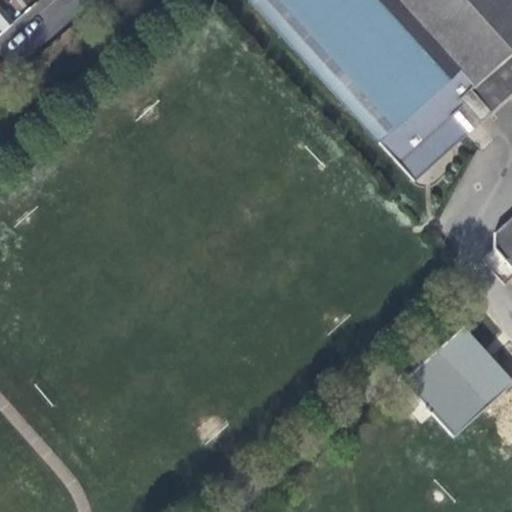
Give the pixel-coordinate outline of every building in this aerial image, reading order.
[(511,91),(511,0),(250,0),(413,181),(465,134),(449,116),(462,105),(478,122),(511,91)] [(0,30),(2,33),(12,24),(0,10),(0,30)] [(465,134),(478,122),(462,105),(449,116),(465,134)] [(511,216),(496,231),(496,248),(511,265),(511,216)] [(511,384),(460,328),(400,383),(450,438),(511,384)] [(511,389),(486,412),(511,440),(511,389)]
